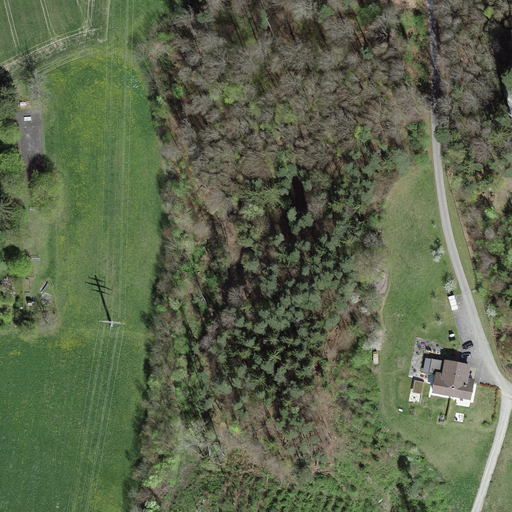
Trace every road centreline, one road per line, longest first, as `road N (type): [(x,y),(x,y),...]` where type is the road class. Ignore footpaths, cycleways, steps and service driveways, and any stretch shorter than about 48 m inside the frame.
road 1 (track): [(137,50),(56,66),(0,91)]
road 2 (track): [(508,393),(477,511)]
